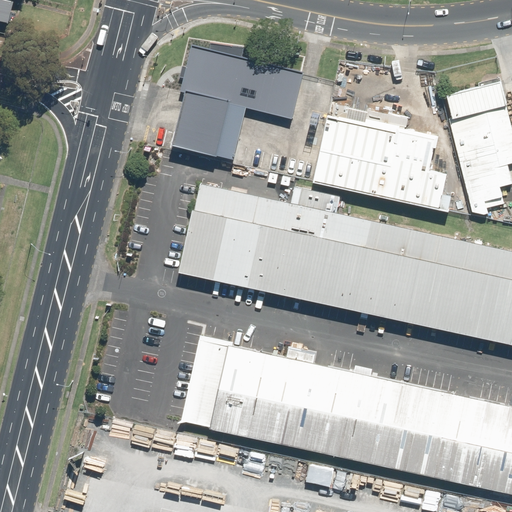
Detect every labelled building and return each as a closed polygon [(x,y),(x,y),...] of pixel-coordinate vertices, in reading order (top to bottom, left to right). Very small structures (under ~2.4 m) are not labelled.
[(0,0),(0,22),(7,24),(11,3),(0,0)] [(302,71),(195,44),(183,89),(191,91),(184,118),(178,143),(222,154),(229,128),(235,102),(290,116),(302,71)] [(444,91),(471,208),(489,212),(486,200),(502,196),(499,187),(511,183),(511,178),(508,163),(511,161),(511,131),(499,78),(444,91)] [(324,112),(309,180),(435,207),(443,173),(428,170),(435,136),(324,112)] [(511,247),(205,181),(185,270),(511,341),(511,247)] [(511,490),(511,405),(204,338),(186,419),(511,490)]
